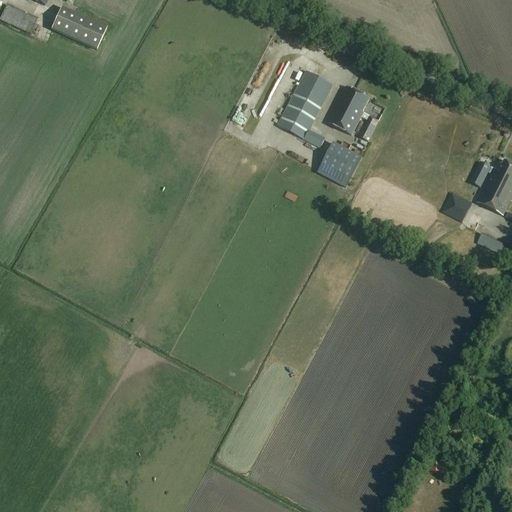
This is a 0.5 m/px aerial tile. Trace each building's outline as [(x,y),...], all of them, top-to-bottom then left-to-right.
[(20,0),(5,0),(6,8),(14,7),(16,16),(23,15),(20,0)] [(51,30),(96,51),(107,28),(61,7),(51,30)] [(5,16),(0,25),(0,26),(27,41),(33,31),(5,16)] [(276,127),(320,148),(325,139),(309,130),(333,86),(305,71),(276,127)] [(359,137),(367,142),(378,123),(362,114),(362,113),(361,113),(368,101),(345,89),(326,124),(349,137),(360,117),(367,121),(359,137)] [(248,94),(238,115),(244,118),(253,97),(248,94)] [(239,135),(245,121),(235,118),(230,131),(239,135)] [(333,145),(321,167),(350,182),(361,159),(333,145)] [(476,204),(503,217),(511,198),(511,165),(503,161),(501,166),(499,165),(496,170),(479,161),(469,182),(479,187),(487,172),(491,174),(476,204)] [(441,212),(461,223),(471,203),(451,192),(441,212)] [(475,244),(503,257),(508,246),(480,233),(475,244)] [(364,300),(374,278),(362,272),(352,294),(364,300)] [(431,473),(435,486),(442,484),(439,471),(431,473)]
